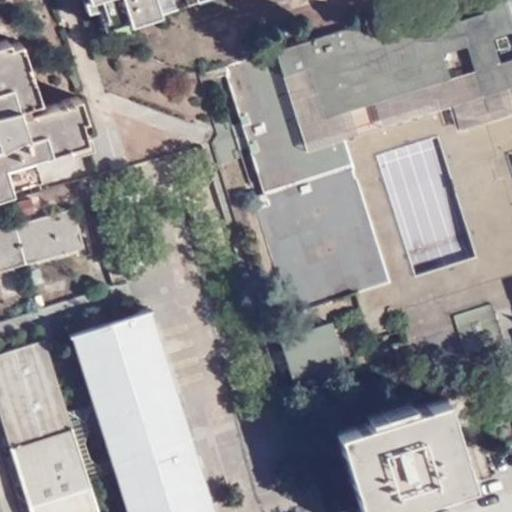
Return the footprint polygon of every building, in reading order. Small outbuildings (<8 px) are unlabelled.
[(81,0),(82,0),(85,10),(88,9),(89,12),(96,9),(101,27),(126,19),(128,23),(156,14),(155,9),(181,0),(182,0),(81,0)] [(511,0),(430,0),(425,2),(274,52),(282,75),(306,68),(323,117),(421,86),(441,80),(448,77),(441,53),(466,46),(482,95),(508,87),(510,86),(511,85),(511,0)] [(40,104),(22,43),(0,49),(0,183),(38,172),(32,148),(83,133),(72,95),(40,104)] [(453,119),(511,100),(508,87),(482,95),(466,46),(441,53),(448,77),(441,80),(453,119)] [(350,136),(429,112),(421,86),(323,117),(306,68),(282,75),(274,52),(219,70),(235,119),(260,197),(347,172),(350,136)] [(511,100),(453,119),(457,131),(437,137),(474,254),(509,358),(511,356),(511,100)] [(378,156),(437,137),(429,112),(350,136),(347,172),(260,197),(248,201),(281,306),(397,271),(412,265),(378,156)] [(0,270),(83,248),(72,209),(0,228),(0,270)] [(509,358),(474,254),(415,273),(412,265),(397,271),(406,298),(423,351),(430,372),(441,379),(509,358)] [(75,274),(72,260),(44,266),(46,279),(75,274)] [(110,458),(114,470),(127,511),(212,511),(149,310),(120,319),(71,334),(93,401),(100,426),(110,458)] [(296,389),(343,375),(328,322),(280,336),(296,389)] [(81,511),(96,507),(87,478),(65,410),(43,339),(0,352),(0,415),(29,511),(81,511)] [(443,398),(409,408),(367,422),(334,432),(358,510),(376,505),(378,511),(381,511),(452,491),(449,482),(467,476),(443,398)] [(65,410),(87,478),(114,470),(110,458),(103,460),(96,457),(91,438),(93,427),(100,426),(93,401),(65,410)] [(367,422),(409,408),(408,403),(365,417),(367,422)] [(471,474),(467,476),(449,482),(452,491),(452,493),(474,486),(471,474)]
